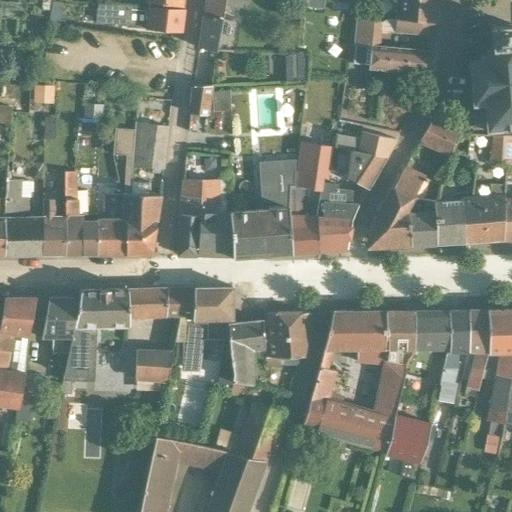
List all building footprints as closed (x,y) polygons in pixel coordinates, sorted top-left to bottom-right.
[(205,0),(203,16),(222,19),(223,12),(224,6),(224,0),(205,0)] [(302,0),(302,9),(323,11),(323,0),(302,0)] [(379,30),(428,35),(429,22),(434,22),(435,0),(389,0),(391,2),(394,3),(392,19),(387,19),(379,22),(379,30)] [(0,3),(0,15),(20,17),(21,4),(0,3)] [(144,30),(179,32),(182,10),(118,5),(116,21),(144,24),(144,30)] [(222,19),(218,41),(233,44),(238,15),(237,15),(223,12),(222,19)] [(222,19),(203,16),(198,49),(216,51),(218,41),(222,19)] [(379,22),(354,21),(351,65),(367,67),(367,69),(430,75),(431,75),(433,53),(378,47),(379,22)] [(511,46),(510,24),(488,26),(490,46),(482,57),(482,55),(479,55),(479,61),(468,62),(471,99),(465,99),(467,124),(472,129),(482,128),(483,133),(511,129),(511,46)] [(284,81),(303,81),(302,57),(284,57),(284,81)] [(34,83),(33,101),(55,102),(56,83),(34,83)] [(343,84),(336,85),(328,128),(328,129),(334,130),(332,147),(384,157),(394,139),(391,138),(393,133),(337,120),(343,84)] [(192,86),(189,114),(207,117),(211,86),(192,86)] [(228,91),(211,92),(212,112),(229,111),(228,91)] [(0,122),(9,123),(9,106),(0,105),(0,122)] [(100,106),(85,105),(84,117),(100,118),(100,106)] [(449,155),(458,134),(430,121),(418,141),(449,155)] [(136,166),(161,169),(166,127),(133,123),(132,158),(136,159),(136,166)] [(326,182),(334,130),(305,125),(302,142),(298,141),(293,185),(319,191),(320,182),(326,182)] [(133,129),(112,127),(110,155),(125,156),(122,194),(130,194),(133,129)] [(509,165),(511,136),(491,135),(488,163),(509,165)] [(337,148),(334,168),(365,189),(384,157),(337,148)] [(292,171),(292,160),(258,162),(260,209),(227,210),(230,257),(290,253),(286,185),(293,185),(294,171),(292,171)] [(423,199),(427,180),(420,178),(401,168),(371,222),(365,247),(408,245),(406,211),(413,198),(423,199)] [(75,191),(74,172),(63,171),(63,215),(63,255),(96,255),(96,218),(87,218),(85,191),(75,191)] [(6,180),(3,255),(40,255),(41,216),(27,216),(27,180),(6,180)] [(226,181),(182,180),(181,197),(198,199),(195,256),(230,257),(227,210),(226,181)] [(149,183),(130,182),(130,194),(119,194),(118,219),(154,222),(159,196),(148,195),(149,183)] [(317,251),(345,249),(350,220),(365,189),(363,187),(356,196),(351,194),(351,191),(337,189),(337,184),(320,182),(315,216),(317,251)] [(446,235),(463,233),(463,242),(501,239),(503,185),(470,184),(470,196),(461,196),(461,203),(460,199),(431,201),(433,243),(446,243),(446,235)] [(286,185),(290,253),(317,251),(315,216),(300,215),(300,189),(319,192),(319,191),(293,185),(286,185)] [(54,215),(53,192),(41,192),(40,255),(63,255),(63,215),(54,215)] [(96,255),(124,255),(122,219),(118,219),(119,194),(100,195),(101,218),(96,218),(96,255)] [(511,239),(511,196),(503,197),(501,239),(511,239)] [(198,199),(181,197),(177,255),(195,256),(198,199)] [(408,245),(433,243),(431,201),(413,198),(406,211),(408,245)] [(155,222),(154,222),(122,219),(124,255),(149,255),(155,222)] [(180,342),(180,371),(197,371),(198,359),(193,359),(193,357),(197,357),(198,358),(200,339),(206,339),(207,321),(230,320),(231,287),(167,288),(165,317),(178,317),(175,341),(180,342)] [(127,290),(127,318),(165,317),(167,288),(127,290)] [(127,326),(127,290),(79,290),(62,372),(60,381),(94,382),(95,326),(127,326)] [(0,312),(0,407),(17,410),(35,298),(3,298),(0,312)] [(51,354),(65,354),(76,303),(66,301),(66,298),(48,298),(47,298),(40,338),(51,339),(51,354)] [(464,381),(464,386),(476,389),(485,354),(485,310),(466,311),(466,354),(459,379),(464,381)] [(488,421),(482,452),(495,455),(497,437),(499,438),(499,437),(511,355),(511,325),(511,310),(485,310),(486,353),(485,354),(496,354),(483,419),(488,421)] [(412,350),(412,311),(383,312),(385,349),(387,349),(385,361),(404,365),(412,350)] [(402,374),(406,375),(406,374),(411,375),(410,378),(418,379),(418,375),(426,376),(434,349),(443,349),(447,311),(412,311),(412,350),(404,365),(402,374)] [(466,354),(466,311),(447,311),(444,348),(435,400),(436,400),(450,402),(457,367),(456,367),(457,353),(466,354)] [(262,328),(265,365),(265,366),(278,365),(298,366),(298,357),(299,357),(296,341),(304,342),(309,312),(265,313),(265,327),(262,328)] [(370,411),(392,418),(404,365),(385,361),(387,349),(385,349),(383,312),(330,312),(321,349),(322,349),(310,394),(340,402),(342,396),(341,396),(329,392),(336,371),(327,368),(331,350),(357,351),(356,362),(360,362),(361,363),(379,365),(370,411)] [(264,357),(261,321),(227,324),(230,381),(233,382),(252,384),(252,358),(264,357)] [(135,349),(134,381),(165,383),(170,351),(135,349)] [(39,375),(23,372),(15,420),(31,423),(39,375)] [(228,397),(237,401),(242,383),(233,382),(228,397)] [(310,394),(299,428),(384,453),(392,418),(310,394)] [(219,428),(212,448),(263,460),(281,412),(280,412),(249,403),(236,436),(219,428)] [(383,456),(416,466),(426,422),(393,414),(383,456)] [(243,511),(263,460),(212,448),(153,435),(151,441),(134,511),(165,511),(176,464),(216,473),(202,511),(243,511)]
